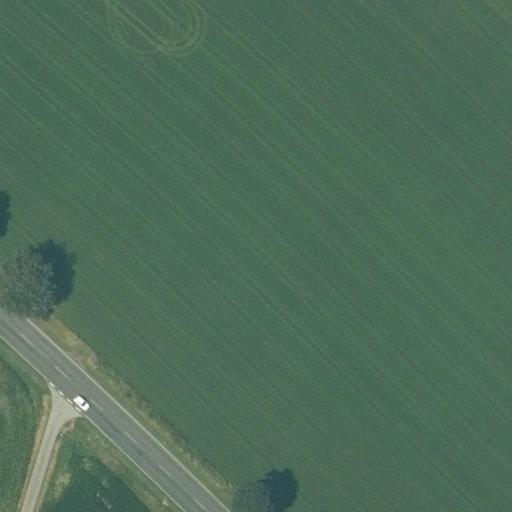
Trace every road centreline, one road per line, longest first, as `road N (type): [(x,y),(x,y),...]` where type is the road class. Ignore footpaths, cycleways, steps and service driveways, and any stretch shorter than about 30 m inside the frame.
road 1 (secondary): [(76,386),(207,511)]
road 2 (unclassified): [(76,386),(51,432),(27,511)]
